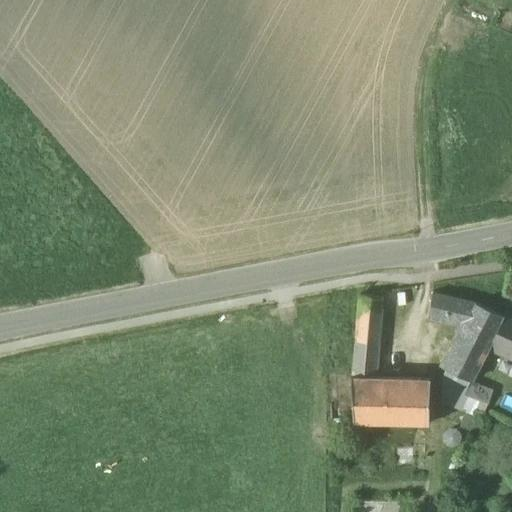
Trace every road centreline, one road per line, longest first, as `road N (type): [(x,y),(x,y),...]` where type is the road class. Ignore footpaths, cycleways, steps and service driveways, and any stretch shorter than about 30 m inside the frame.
road 1 (residential): [(511,234),(0,329)]
road 2 (track): [(454,0),(422,73),(427,251)]
